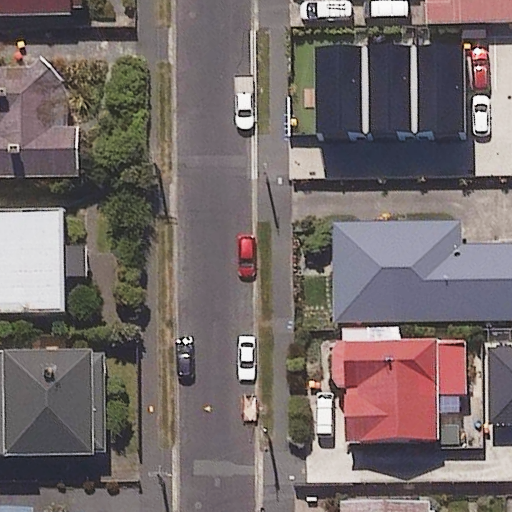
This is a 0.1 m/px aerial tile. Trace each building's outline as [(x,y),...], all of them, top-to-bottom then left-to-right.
[(0,0),(0,24),(76,21),(74,0),(0,0)] [(511,0),(430,0),(431,29),(511,28),(511,0)] [(511,38),(491,39),(492,81),(511,80),(511,38)] [(442,74),(351,77),(354,172),(505,167),(503,107),(443,109),(442,74)] [(68,78),(0,78),(0,186),(89,185),(88,136),(69,137),(68,78)] [(72,222),(0,223),(0,322),(73,322),(72,222)] [(511,249),(466,251),(466,226),(339,229),(341,328),(511,324),(511,249)] [(471,351),(340,351),(340,389),(355,389),(355,453),(444,453),(444,401),(470,401),(471,351)] [(511,358),(493,359),(495,429),(511,428),(511,358)] [(107,360),(0,363),(0,465),(110,463),(107,360)]
